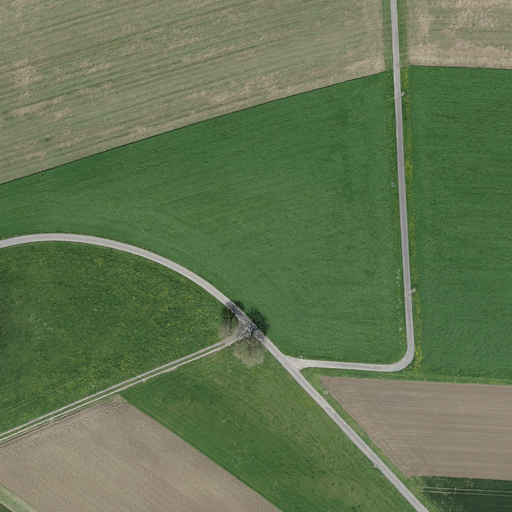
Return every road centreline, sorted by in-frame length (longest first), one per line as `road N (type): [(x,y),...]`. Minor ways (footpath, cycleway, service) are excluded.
road 1 (unclassified): [(0,244),(82,238),(181,269),(253,328),(423,511)]
road 2 (track): [(390,0),(410,351),(389,367),(287,365)]
road 3 (track): [(253,328),(0,437)]
